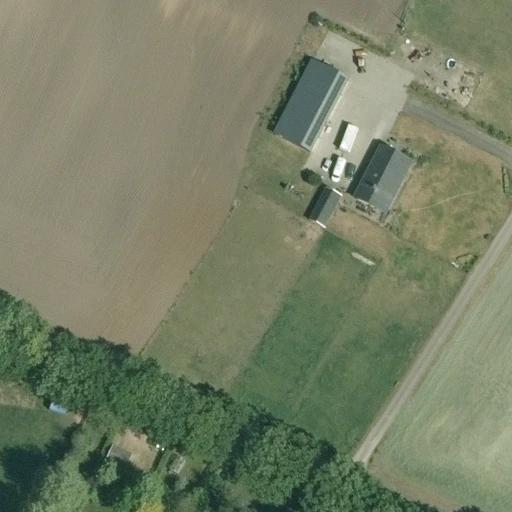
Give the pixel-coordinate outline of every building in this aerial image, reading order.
[(348,81),(290,52),(244,143),(302,172),(348,81)] [(494,109),(505,80),(489,74),(479,103),(494,109)] [(332,169),(337,147),(325,144),(320,166),(332,169)] [(412,164),(382,149),(356,200),(386,216),(412,164)] [(310,222),(326,230),(343,199),(326,190),(310,222)]
